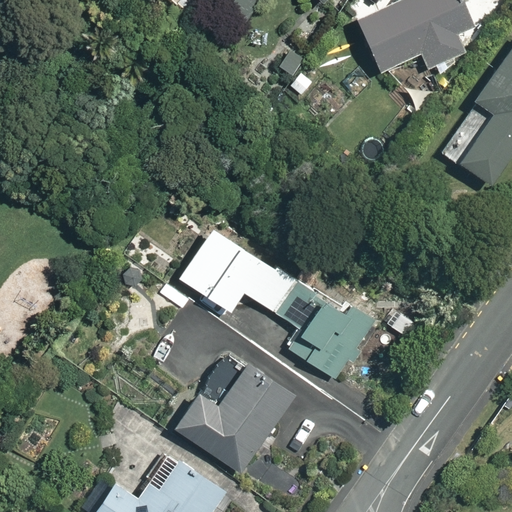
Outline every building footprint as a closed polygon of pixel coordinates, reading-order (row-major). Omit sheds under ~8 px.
[(218,0),(243,17),(255,0),(218,0)] [(372,0),(356,7),(378,62),(419,44),(428,63),(465,47),(454,23),(473,15),(466,0),(372,0)] [(443,145),(486,175),(511,138),(511,25),(469,87),(479,94),(443,145)] [(284,340),(332,371),(374,307),(349,291),(343,300),(208,214),(173,268),(230,304),(243,283),(298,319),(284,340)] [(168,418),(242,467),(298,382),(249,350),(218,396),(193,379),(168,418)] [(114,472),(88,511),(212,511),(230,485),(171,449),(145,491),(114,472)]
